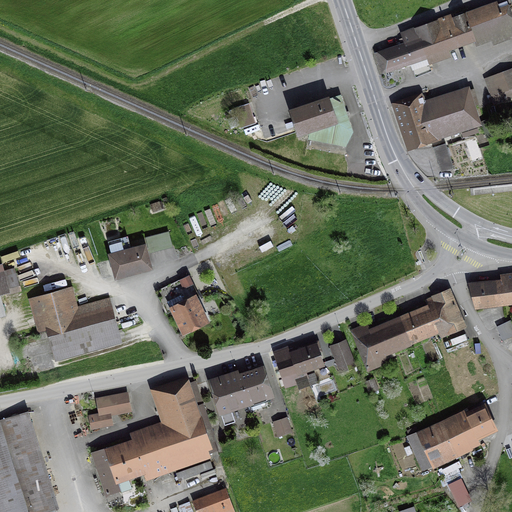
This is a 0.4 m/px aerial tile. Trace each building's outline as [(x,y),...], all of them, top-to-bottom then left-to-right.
[(511,19),(511,14),(510,10),(511,9),(511,6),(509,0),(501,0),(495,2),(496,5),(466,16),(466,15),(455,19),(453,15),(416,28),(429,64),(430,64),(429,62),(450,55),(447,48),(493,32),(497,41),(508,37),(507,35),(511,32),(511,25),(510,20),(511,19)] [(416,77),(431,71),(429,64),(416,28),(401,33),(404,40),(401,42),(402,46),(376,55),(382,71),(410,61),(416,77)] [(493,76),(486,79),(494,103),(511,96),(511,72),(494,79),(493,76)] [(469,126),(458,93),(425,103),(423,96),(399,105),(412,145),(426,140),(428,144),(440,140),(439,136),(469,126)] [(311,136),(346,143),(352,131),(340,97),(332,100),(331,98),(292,111),(299,133),(309,131),(311,136)] [(235,108),(242,128),(256,123),(249,103),(235,108)] [(493,125),(484,128),(487,137),(497,134),(493,125)] [(475,138),(466,141),(472,161),(482,157),(475,138)] [(445,144),(434,148),(441,171),(453,167),(445,144)] [(172,246),(169,232),(147,238),(151,252),(172,246)] [(118,275),(149,266),(144,247),(123,253),(122,248),(111,251),(118,275)] [(0,318),(7,316),(1,295),(7,293),(7,295),(22,291),(15,268),(5,271),(3,263),(0,264),(0,318)] [(469,286),(474,305),(511,300),(511,273),(502,275),(502,282),(469,286)] [(110,298),(77,307),(72,287),(32,298),(42,331),(49,329),(57,359),(120,342),(110,308),(113,308),(110,298)] [(402,320),(411,342),(439,331),(441,338),(465,327),(450,290),(426,300),(430,309),(402,320)] [(175,309),(185,329),(204,320),(194,299),(175,309)] [(388,361),(384,352),(411,342),(402,320),(371,333),(367,324),(352,331),(368,369),(388,361)] [(345,342),(333,346),(342,370),(354,365),(345,342)] [(316,345),(290,354),(288,347),(274,352),(286,386),(297,383),(299,388),(310,384),(306,369),(322,364),(316,345)] [(239,375),(248,404),(272,396),(262,367),(239,375)] [(235,420),(231,409),(248,404),(239,375),(211,384),(224,423),(235,420)] [(217,449),(195,382),(160,393),(171,429),(106,450),(106,446),(92,450),(105,492),(118,488),(116,480),(126,477),(125,474),(142,468),(145,478),(206,457),(205,453),(217,449)] [(92,427),(112,424),(110,413),(130,409),(127,394),(97,400),(100,414),(90,416),(92,427)] [(494,426),(486,408),(459,420),(456,414),(408,436),(424,469),(472,448),(468,439),(494,426)] [(31,511),(40,511),(56,507),(26,412),(2,420),(31,511)] [(273,422),(278,436),(292,431),(287,417),(273,422)] [(15,511),(0,462),(0,511),(15,511)] [(193,502),(197,511),(234,511),(227,489),(193,502)]
